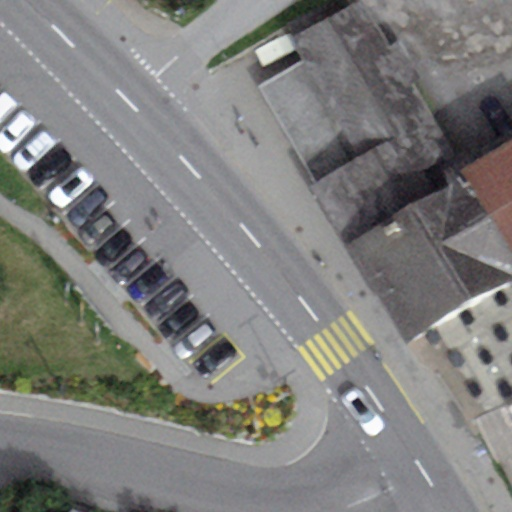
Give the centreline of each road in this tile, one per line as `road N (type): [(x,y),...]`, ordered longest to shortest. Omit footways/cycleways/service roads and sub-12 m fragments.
road 1 (primary): [(414,477),(336,348),(127,100),(27,0)]
road 2 (tertiary): [(0,448),(75,457),(225,499),(284,506)]
road 3 (tertiary): [(284,506),(338,507),(414,477)]
